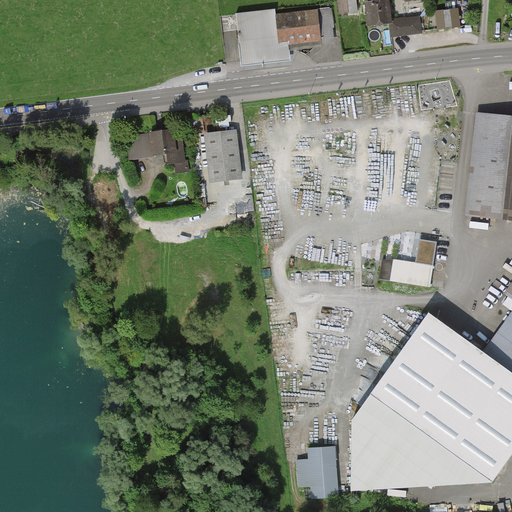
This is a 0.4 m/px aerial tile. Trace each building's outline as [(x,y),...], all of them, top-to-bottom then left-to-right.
[(358,0),(338,0),(339,13),(359,12),(358,0)] [(370,26),(391,23),(388,2),(381,3),(380,0),(377,0),(373,1),(373,4),(367,5),(370,26)] [(236,14),(240,54),(289,48),(288,43),(320,39),(319,28),(332,26),(331,11),(277,18),(276,9),(236,14)] [(436,12),(438,29),(460,26),(458,9),(436,12)] [(420,17),(398,20),(400,34),(422,31),(420,17)] [(291,60),(289,48),(240,54),(242,66),(291,60)] [(511,117),(488,115),(477,215),(511,219),(511,117)] [(231,116),(216,117),(217,124),(232,122),(231,116)] [(180,130),(151,134),(153,156),(167,154),(168,164),(184,162),(180,130)] [(241,176),(236,134),(214,137),(219,179),(241,176)] [(148,135),(128,138),(129,153),(150,151),(148,135)] [(325,234),(315,158),(261,166),(271,241),(325,234)] [(410,253),(418,254),(419,241),(411,240),(410,253)] [(437,245),(420,243),(417,265),(384,260),(380,282),(430,289),(437,245)] [(511,370),(511,289),(508,295),(511,297),(511,319),(488,354),(511,370)] [(496,483),(511,460),(511,370),(488,354),(432,314),(355,421),(354,491),(496,483)] [(337,499),(334,450),(310,452),(310,463),(298,464),(300,491),(312,490),(313,500),(337,499)]
